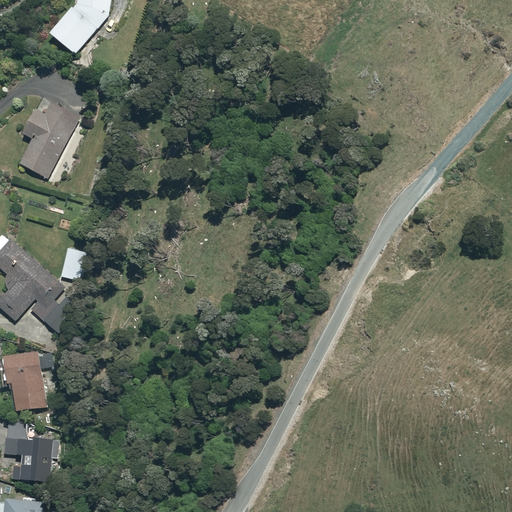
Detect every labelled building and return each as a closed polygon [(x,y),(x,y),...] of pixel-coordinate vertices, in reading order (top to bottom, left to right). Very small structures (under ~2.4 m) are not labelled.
[(85,0),(85,11),(61,40),(82,57),(113,20),(116,0),(85,0)] [(23,165),(49,180),(84,116),(48,97),(28,133),(37,138),(23,165)] [(0,304),(18,319),(35,299),(43,306),(63,283),(12,238),(0,252),(0,263),(20,281),(0,304)] [(90,254),(69,249),(63,278),(83,282),(90,254)] [(47,351),(0,358),(4,382),(16,380),(20,410),(55,406),(47,351)] [(15,456),(14,480),(45,481),(47,436),(28,436),(28,424),(9,423),(8,456),(15,456)] [(9,496),(8,511),(39,511),(40,498),(9,496)]
